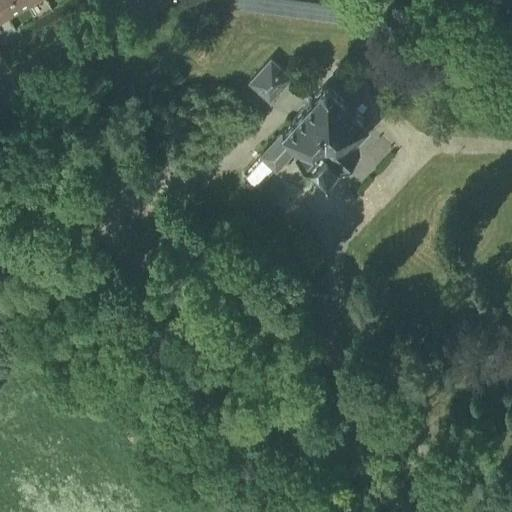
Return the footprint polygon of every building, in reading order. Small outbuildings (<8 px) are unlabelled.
[(0,0),(9,9),(9,10),(25,0),(0,0)] [(0,0),(0,15),(9,10),(9,9),(0,0)] [(359,4),(324,0),(238,0),(237,10),(357,22),(359,4)] [(270,99),(291,76),(271,57),(249,80),(270,99)] [(326,82),(282,129),(260,153),(276,168),(296,147),(310,161),(312,158),(325,171),(338,158),(341,160),(359,141),(354,136),(368,121),(326,82)]
